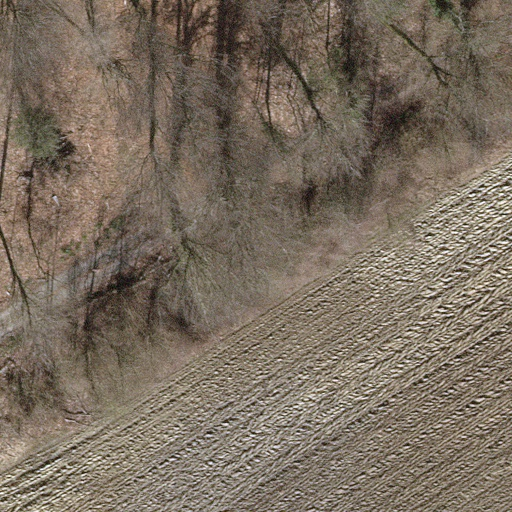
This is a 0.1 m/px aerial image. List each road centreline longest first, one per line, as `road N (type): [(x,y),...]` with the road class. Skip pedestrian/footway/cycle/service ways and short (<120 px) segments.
road 1 (track): [(511,41),(301,146),(72,276),(0,336)]
road 2 (track): [(72,276),(201,47),(219,0)]
